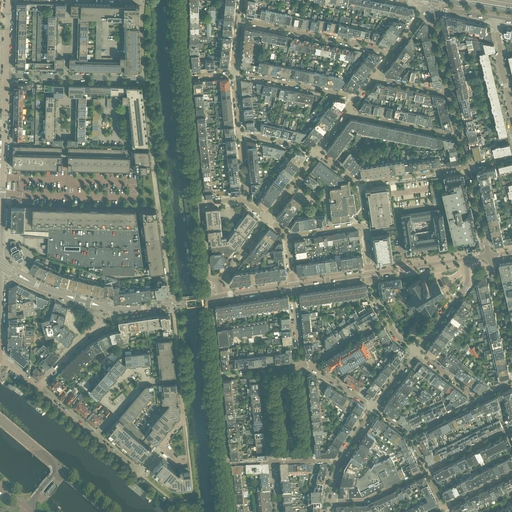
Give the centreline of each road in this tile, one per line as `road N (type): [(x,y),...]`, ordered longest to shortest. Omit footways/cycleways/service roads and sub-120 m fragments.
road 1 (tertiary): [(207,299),(115,310),(36,285),(1,264)]
road 2 (residential): [(467,167),(358,184),(316,151)]
road 3 (residential): [(392,51),(238,20)]
road 4 (residential): [(1,264),(5,124)]
road 5 (residential): [(6,75),(143,78)]
road 6 (residential): [(185,76),(197,203)]
road 7 (residential): [(234,72),(357,97)]
road 8 (unclassified): [(0,419),(56,466),(25,507)]
road 9 (residential): [(287,235),(360,225),(369,273)]
